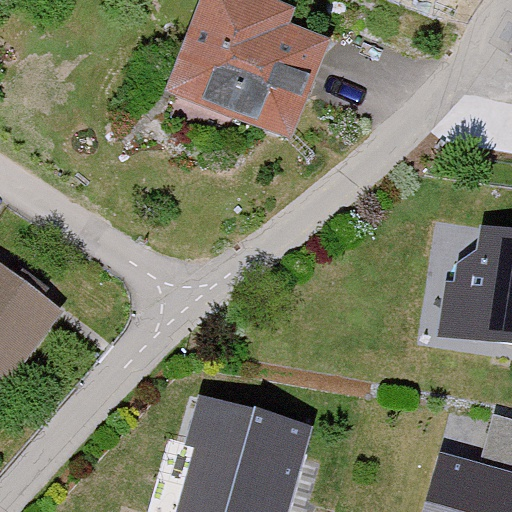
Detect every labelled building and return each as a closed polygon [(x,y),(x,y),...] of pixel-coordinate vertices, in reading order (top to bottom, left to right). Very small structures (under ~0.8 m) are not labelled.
[(327,39),(288,26),(295,9),(270,0),(194,0),(159,101),(289,147),(327,39)] [(511,347),(511,228),(454,220),(437,336),(511,347)] [(62,309),(0,263),(0,377),(7,383),(62,309)] [(169,511),(286,511),(310,425),(202,396),(169,511)] [(511,511),(511,430),(479,422),(468,468),(422,457),(408,511),(511,511)]
